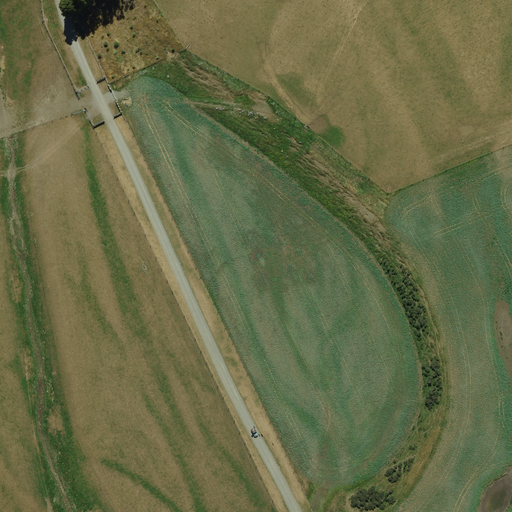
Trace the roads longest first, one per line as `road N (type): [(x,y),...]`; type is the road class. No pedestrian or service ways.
road 1 (track): [(49,0),(288,511)]
road 2 (track): [(511,132),(368,188),(347,181),(263,111),(142,98),(82,81)]
